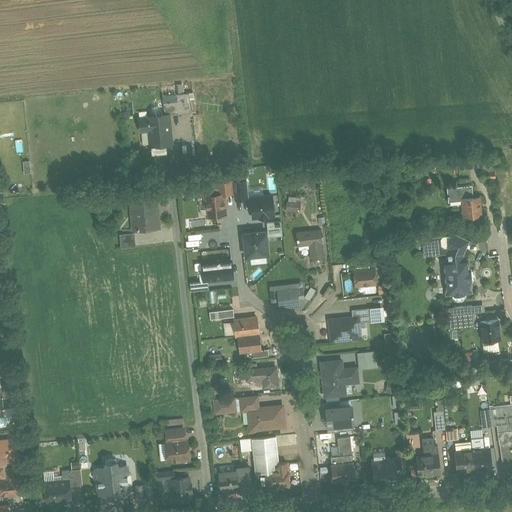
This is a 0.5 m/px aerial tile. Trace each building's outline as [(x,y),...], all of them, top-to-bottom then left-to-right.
[(189,92),(177,94),(178,100),(164,102),(165,114),(169,114),(169,115),(192,112),(189,92)] [(165,114),(148,116),(148,117),(140,118),(141,130),(150,129),(151,145),(164,144),(172,143),(169,115),(169,114),(165,114)] [(164,144),(152,145),(153,153),(165,152),(164,144)] [(493,154),(460,157),(461,168),(482,166),(482,170),(495,169),(493,154)] [(510,167),(495,169),(496,178),(510,177),(510,167)] [(495,169),(482,170),(483,179),(496,178),(495,169)] [(246,180),(233,181),(234,193),(234,200),(248,199),(246,180)] [(233,181),(217,182),(218,190),(225,189),(226,193),(234,193),(233,181)] [(472,184),(448,187),(450,200),(463,199),(465,217),(482,215),(480,195),(474,195),(472,184)] [(224,194),(206,196),(208,216),(216,215),(218,217),(222,216),(224,214),(226,214),(224,194)] [(272,196),(251,198),(253,217),(274,215),(272,196)] [(303,212),(304,198),(286,196),(284,210),(303,212)] [(155,199),(129,202),(132,230),(158,227),(155,199)] [(267,222),(268,228),(269,237),(282,236),(280,220),(267,222)] [(268,228),(244,230),(246,255),(270,253),(269,237),(268,228)] [(321,229),(297,232),(298,246),(311,244),(312,257),(324,256),(321,229)] [(133,232),(119,234),(120,247),(135,245),(133,232)] [(455,235),(424,238),(425,254),(448,252),(453,239),(455,235)] [(455,235),(453,239),(448,252),(462,253),(468,240),(455,235)] [(462,253),(448,252),(449,261),(444,261),(447,293),(453,293),(453,296),(457,299),(462,299),(466,295),(465,291),(471,291),(470,281),(472,281),(471,268),(469,268),(468,259),(463,259),(462,253)] [(208,282),(234,279),(232,259),(201,262),(203,281),(190,282),(191,291),(208,290),(208,282)] [(384,260),(359,262),(360,269),(375,268),(385,267),(384,260)] [(360,269),(354,270),(356,285),(376,283),(375,268),(360,269)] [(302,281),(269,285),(271,302),(278,301),(279,308),(299,306),(298,299),(304,299),(302,281)] [(334,289),(329,286),(323,295),(328,298),(334,289)] [(197,298),(198,306),(206,305),(205,297),(197,298)] [(473,305),(455,307),(455,314),(460,314),(472,313),(473,312),(473,305)] [(370,307),(352,309),(353,317),(358,316),(358,322),(371,320),(370,307)] [(233,308),(210,311),(211,319),(234,316),(233,308)] [(472,313),(460,314),(461,326),(473,325),(472,313)] [(257,316),(234,319),(235,335),(238,335),(259,332),(257,316)] [(353,317),(330,319),(332,340),(360,337),(358,322),(358,316),(353,317)] [(499,319),(482,321),(484,340),(485,340),(485,343),(493,343),(493,339),(500,338),(499,319)] [(259,332),(238,335),(240,352),(251,351),(262,350),(262,349),(260,332),(259,332)] [(268,348),(262,349),(262,350),(251,351),(252,357),(269,355),(268,348)] [(374,350),(358,352),(360,367),(376,365),(374,350)] [(342,360),(322,362),(326,396),(346,393),(345,382),(358,380),(357,367),(343,369),(342,360)] [(277,366),(247,369),(248,379),(266,377),(267,385),(278,384),(277,373),(278,373),(277,366)] [(258,395),(240,397),(241,410),(249,409),(249,408),(259,407),(258,395)] [(235,397),(214,399),(215,413),(236,411),(235,397)] [(325,407),(340,406),(339,400),(322,401),(322,410),(325,410),(325,407)] [(511,404),(493,407),(490,407),(492,425),(498,425),(502,424),(502,417),(511,415),(511,404)] [(259,407),(249,408),(249,409),(251,424),(249,424),(248,426),(249,429),(251,431),(254,431),(256,429),(256,428),(284,425),(282,405),(259,407)] [(340,406),(325,407),(325,410),(326,426),(352,423),(350,405),(340,406)] [(444,410),(434,411),(436,429),(446,428),(444,410)] [(511,422),(502,424),(498,425),(500,444),(501,444),(503,463),(511,462),(511,422)] [(184,428),(166,430),(168,441),(186,439),(184,428)] [(433,432),(421,434),(422,446),(424,446),(424,445),(434,444),(433,432)] [(276,435),(252,437),(256,472),(266,471),(278,470),(277,463),(279,463),(276,435)] [(350,436),(338,438),(340,455),(352,454),(350,436)] [(18,438),(0,439),(0,466),(21,464),(18,438)] [(186,439),(168,441),(165,442),(167,460),(190,458),(188,439),(186,439)] [(434,444),(424,445),(424,446),(425,455),(416,456),(418,474),(440,472),(437,444),(434,444)] [(490,447),(472,449),(474,468),(492,466),(490,447)] [(404,449),(397,450),(399,467),(406,466),(404,449)] [(472,449),(454,451),(457,469),(474,468),(472,449)] [(340,455),(331,456),(332,464),(333,480),(355,478),(354,462),(353,462),(352,454),(340,455)] [(395,458),(373,460),(375,479),(397,477),(395,458)] [(279,463),(277,463),(278,470),(266,471),(268,485),(268,486),(290,484),(288,462),(279,463)] [(21,464),(0,466),(0,493),(9,493),(9,496),(16,495),(15,492),(24,491),(21,464)] [(118,465),(106,466),(106,467),(97,468),(97,469),(95,471),(96,478),(98,480),(100,495),(130,492),(127,465),(118,466),(118,465)] [(249,466),(236,467),(237,471),(239,483),(250,481),(249,466)] [(81,468),(62,470),(63,480),(69,479),(70,485),(83,484),(81,468)] [(175,469),(158,471),(159,479),(171,478),(171,477),(176,477),(175,469)] [(237,471),(219,473),(221,491),(239,489),(239,483),(237,471)] [(266,471),(256,472),(256,475),(254,475),(255,487),(268,485),(266,471)] [(176,477),(171,477),(171,478),(173,500),(191,498),(191,491),(192,490),(191,482),(190,483),(189,475),(176,477)] [(63,480),(45,482),(47,501),(48,501),(50,501),(54,501),(56,500),(71,498),(70,485),(69,479),(63,480)] [(153,484),(135,486),(137,501),(155,500),(153,484)]
